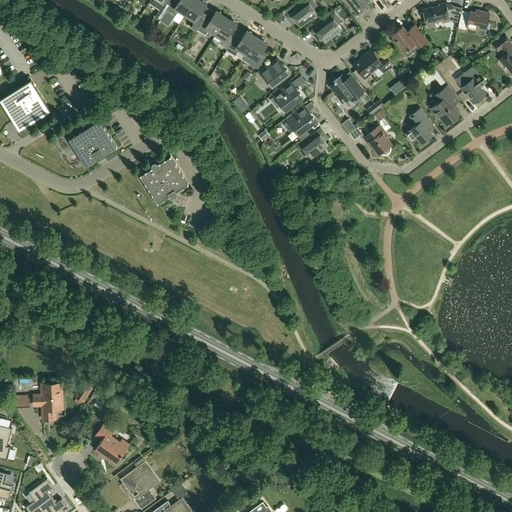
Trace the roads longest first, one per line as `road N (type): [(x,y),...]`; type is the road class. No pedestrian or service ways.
road 1 (primary): [(511,503),(0,237)]
road 2 (residential): [(325,63),(318,103),(330,120),(369,168),(403,173),(511,90)]
road 3 (residential): [(167,133),(74,186),(0,155)]
